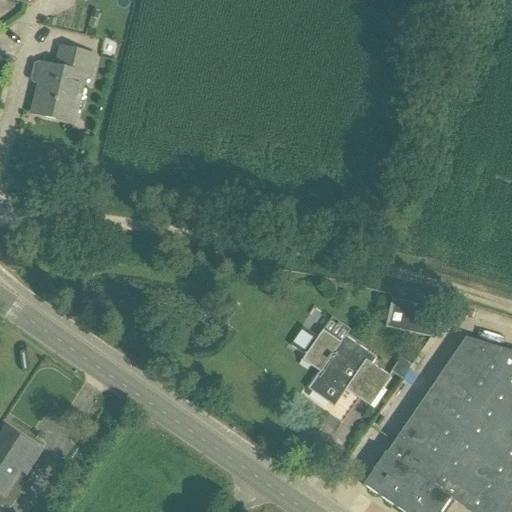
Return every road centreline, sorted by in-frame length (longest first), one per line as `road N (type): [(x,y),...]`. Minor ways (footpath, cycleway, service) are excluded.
road 1 (unclassified): [(0,222),(34,214),(426,287),(511,312)]
road 2 (secondary): [(305,511),(0,298)]
